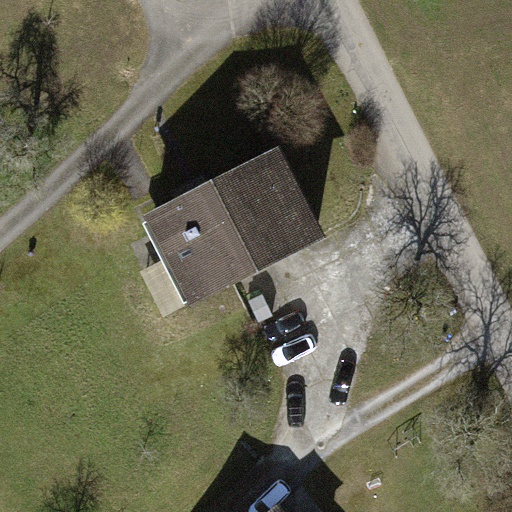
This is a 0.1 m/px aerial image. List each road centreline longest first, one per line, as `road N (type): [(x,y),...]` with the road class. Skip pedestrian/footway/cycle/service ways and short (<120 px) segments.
road 1 (residential): [(331,0),(511,365)]
road 2 (track): [(0,241),(130,116),(197,34)]
